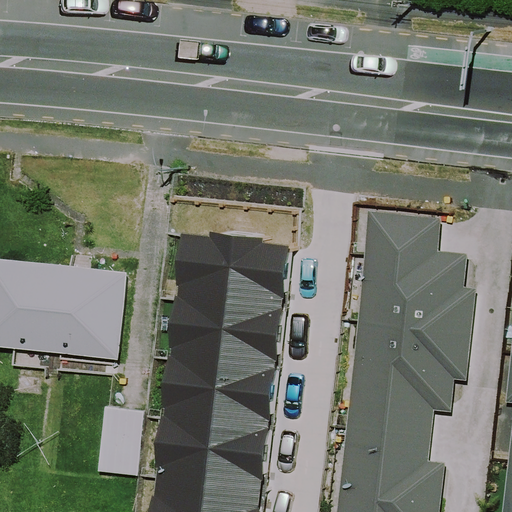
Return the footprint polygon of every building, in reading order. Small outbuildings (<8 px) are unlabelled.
[(439,511),(445,466),(429,464),(435,409),(456,412),(459,380),(465,380),(474,301),(467,300),(471,259),(438,255),(442,223),(375,216),(341,511),(439,511)] [(0,349),(122,361),(130,269),(0,257),(0,349)] [(267,262),(265,286),(180,280),(174,369),(301,379),(309,265),(267,262)] [(511,435),(508,435),(505,470),(510,471),(508,492),(495,491),(492,511),(511,511),(511,344),(506,411),(511,411),(511,435)] [(216,379),(152,373),(148,414),(212,420),(216,379)] [(146,412),(107,408),(100,474),(139,478),(146,412)] [(315,511),(320,463),(267,457),(261,511),(315,511)] [(242,511),(246,475),(156,466),(151,511),(242,511)]
